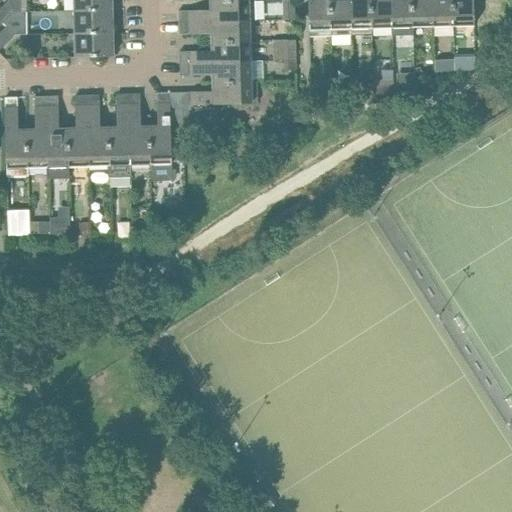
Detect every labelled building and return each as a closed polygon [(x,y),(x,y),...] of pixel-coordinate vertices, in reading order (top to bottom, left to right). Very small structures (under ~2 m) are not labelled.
[(8,0),(6,3),(14,12),(27,12),(27,4),(20,4),(20,0),(8,0)] [(74,0),(74,11),(112,11),(111,0),(74,0)] [(294,0),(282,0),(283,19),(295,19),(294,0)] [(308,0),(310,36),(330,35),(329,0),(308,0)] [(329,0),(330,35),(352,35),(352,29),(351,29),(350,0),(329,0)] [(350,0),(351,29),(352,29),(371,28),(370,0),(350,0)] [(370,0),(371,28),(392,28),(390,0),(370,0)] [(390,0),(392,28),(392,35),(413,35),(411,0),(390,0)] [(411,0),(413,35),(413,27),(432,26),(431,0),(411,0)] [(431,0),(432,26),(453,26),(451,0),(431,0)] [(451,0),(453,26),(475,25),(473,0),(451,0)] [(179,24),(249,22),(249,21),(255,20),(255,1),(211,2),(211,10),(178,11),(179,24)] [(0,8),(0,25),(14,12),(6,3),(0,8)] [(74,11),(75,33),(113,33),(112,11),(74,11)] [(212,43),(250,42),(249,22),(179,24),(179,34),(212,33),(212,43)] [(0,32),(0,49),(15,34),(6,26),(0,32)] [(75,33),(76,57),(114,56),(113,33),(75,33)] [(26,53),(34,53),(33,39),(26,39),(26,53)] [(284,62),(296,62),(296,40),(284,40),(284,62)] [(180,65),(251,63),(250,42),(212,43),(212,50),(179,51),(180,65)] [(352,68),(353,78),(369,77),(368,61),(355,62),(356,68),(352,68)] [(284,70),(297,69),(296,62),(284,62),(284,70)] [(213,84),(257,83),(257,80),(251,81),(251,63),(180,65),(180,75),(213,74),(213,84)] [(332,79),(311,80),(312,92),(332,91),(332,79)] [(213,91),(170,92),(171,137),(218,136),(217,104),(258,102),(257,83),(213,84),(213,91)] [(158,125),(149,126),(149,164),(172,163),(171,137),(170,92),(157,93),(158,125)] [(140,93),(127,94),(129,176),(131,176),(131,164),(149,164),(149,126),(141,126),(140,93)] [(89,172),(109,171),(108,127),(100,127),(99,94),(87,95),(89,166),(89,172)] [(108,127),(109,171),(110,171),(110,177),(129,176),(127,94),(116,94),(117,127),(108,127)] [(69,166),(89,166),(87,95),(75,95),(76,128),(67,128),(68,174),(69,174),(69,166)] [(28,167),(47,167),(45,96),(34,96),(35,129),(25,129),(27,176),(29,176),(28,167)] [(59,128),(58,96),(45,96),(47,167),(49,167),(50,179),(68,178),(68,174),(67,128),(59,128)] [(7,176),(27,176),(25,129),(18,129),(17,97),(5,97),(7,176)] [(283,118),(284,135),(299,135),(298,118),(283,118)] [(15,218),(15,235),(28,235),(28,218),(15,218)] [(30,222),(30,233),(49,232),(49,223),(49,221),(30,222)] [(79,221),(79,232),(90,232),(90,221),(79,221)] [(69,222),(49,223),(49,232),(70,232),(69,222)]
